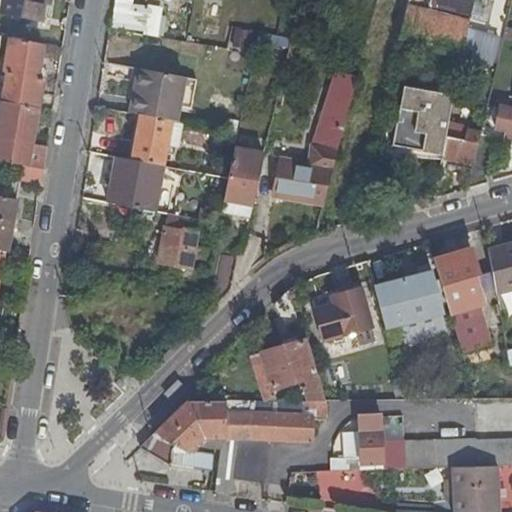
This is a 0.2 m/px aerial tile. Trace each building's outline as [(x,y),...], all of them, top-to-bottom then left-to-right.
[(42,21),(45,0),(2,0),(0,14),(42,21)] [(126,0),(110,0),(106,26),(144,32),(149,4),(126,0)] [(432,0),(408,0),(399,39),(460,54),(468,25),(429,15),(432,0)] [(3,92),(2,100),(39,107),(44,78),(38,77),(43,44),(10,38),(4,71),(7,72),(3,92)] [(191,107),(197,79),(134,68),(128,112),(142,115),(172,121),(175,105),(191,107)] [(323,205),(344,123),(342,123),(351,95),(333,89),(324,118),(323,117),(313,145),(310,164),(281,158),(274,196),(323,205)] [(415,151),(442,158),(447,136),(455,99),(413,89),(410,90),(407,92),(404,95),(389,161),(412,165),(415,151)] [(211,93),(209,106),(233,110),(236,98),(211,93)] [(0,175),(21,180),(40,183),(46,146),(32,143),(39,107),(2,100),(0,99),(0,175)] [(511,109),(502,107),(497,128),(511,130),(511,109)] [(142,115),(134,160),(163,165),(168,139),(179,141),(183,123),(172,121),(142,115)] [(468,130),(481,133),(483,125),(470,122),(468,130)] [(481,133),(468,130),(467,130),(465,140),(447,136),(442,158),(473,165),(476,152),(481,133)] [(473,165),(471,176),(470,181),(468,189),(487,183),(487,181),(488,181),(492,153),(476,152),(473,165)] [(222,205),(251,211),(263,160),(233,155),(222,205)] [(155,211),(163,165),(134,160),(117,157),(109,202),(155,211)] [(4,251),(21,180),(0,175),(0,250),(4,251)] [(221,212),(249,219),(251,211),(222,205),(221,212)] [(199,211),(200,220),(211,222),(211,213),(199,211)] [(210,237),(211,222),(200,220),(193,219),(164,213),(161,227),(165,228),(159,263),(190,268),(192,256),(206,259),(208,248),(195,245),(197,235),(210,237)] [(495,290),(511,285),(511,244),(488,251),(495,290)] [(461,353),(490,344),(478,304),(483,303),(476,278),(480,277),(472,248),(469,249),(470,251),(433,262),(461,353)] [(235,259),(212,253),(203,294),(197,323),(228,293),(235,259)] [(374,287),(385,328),(433,314),(434,316),(443,314),(432,272),(374,287)] [(331,297),(333,303),(314,309),(323,340),(372,326),(361,288),(331,297)] [(297,320),(286,291),(272,305),(278,327),(297,320)] [(511,367),(511,331),(503,334),(509,368),(511,367)] [(304,340),(283,346),(294,383),(308,379),(310,386),(307,387),(309,401),(326,401),(319,374),(314,376),(304,340)] [(490,344),(461,353),(465,367),(495,357),(490,344)] [(257,361),(252,363),(264,401),(276,398),(274,389),(294,383),(283,346),(262,353),(265,364),(259,366),(257,361)] [(239,439),(234,479),(264,482),(268,440),(313,441),(313,420),(327,419),(327,401),(326,401),(309,401),(264,401),(188,402),(141,448),(169,465),(212,471),(214,454),(192,450),(197,445),(205,438),(239,439)] [(384,463),(383,443),(382,415),(359,416),(362,459),(331,458),(331,471),(362,470),(362,465),(385,464),(384,463)] [(221,448),(216,491),(232,494),(234,479),(239,439),(205,438),(197,445),(221,448)] [(392,462),(384,463),(385,464),(385,469),(452,467),(497,466),(511,465),(511,439),(391,443),(392,462)] [(392,462),(391,443),(383,443),(384,463),(392,462)] [(444,481),(445,495),(498,494),(497,466),(452,467),(452,480),(444,481)] [(453,500),(454,511),(499,511),(498,494),(445,495),(446,500),(453,500)]
